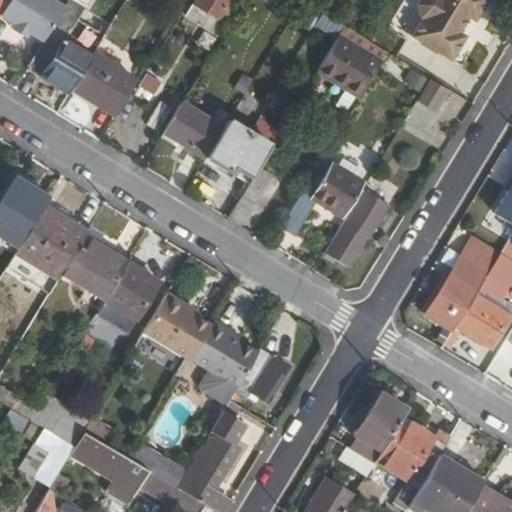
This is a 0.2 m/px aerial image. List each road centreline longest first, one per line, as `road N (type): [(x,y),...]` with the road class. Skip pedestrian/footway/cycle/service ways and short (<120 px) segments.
road 1 (residential): [(362,331),(0,109)]
road 2 (residential): [(362,331),(511,88)]
road 3 (residential): [(254,511),(362,331)]
road 4 (residential): [(511,422),(362,331)]
